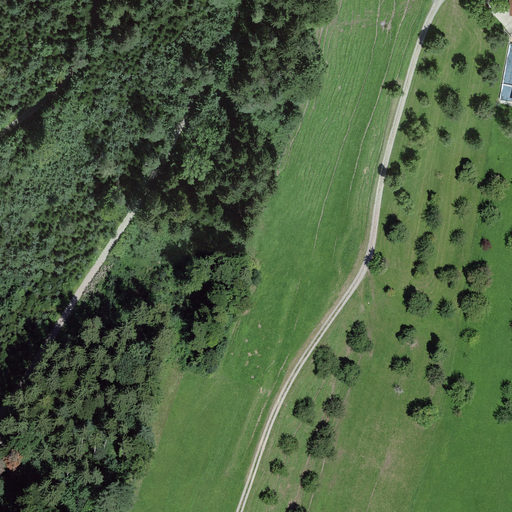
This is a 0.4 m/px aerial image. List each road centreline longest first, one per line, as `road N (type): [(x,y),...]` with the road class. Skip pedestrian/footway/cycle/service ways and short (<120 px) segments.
road 1 (track): [(241,511),(300,364),(367,276),(383,170),(438,0)]
road 2 (track): [(241,0),(205,79),(0,430)]
road 3 (track): [(91,0),(80,53),(59,84),(0,131)]
